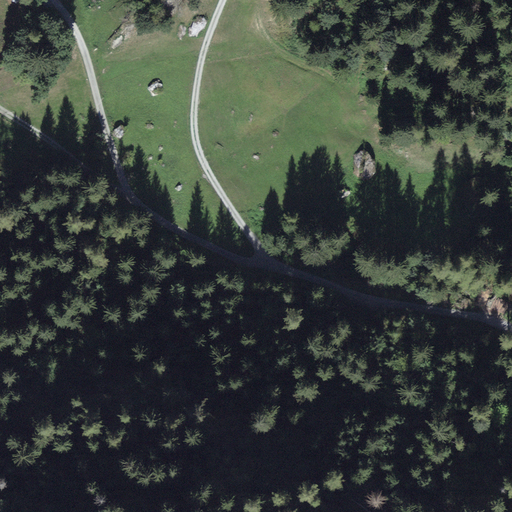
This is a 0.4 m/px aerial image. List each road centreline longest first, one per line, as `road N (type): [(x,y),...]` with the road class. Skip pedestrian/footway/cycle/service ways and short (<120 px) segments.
road 1 (track): [(52,0),(82,46),(123,182),(146,216),(266,256)]
road 2 (track): [(222,0),(195,95),(195,142),(218,191),(266,256)]
road 3 (track): [(266,256),(271,268),(387,303),(511,330)]
road 4 (track): [(0,108),(146,216)]
